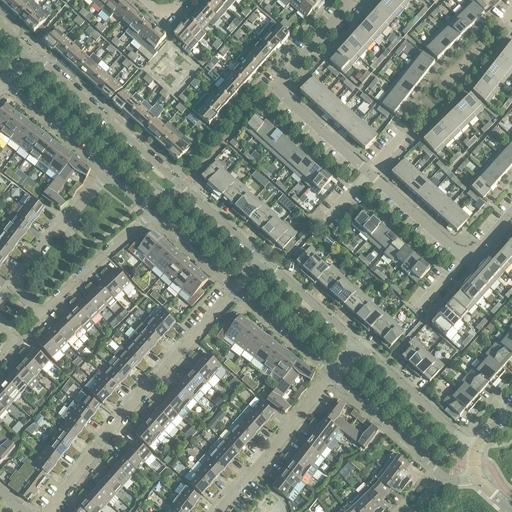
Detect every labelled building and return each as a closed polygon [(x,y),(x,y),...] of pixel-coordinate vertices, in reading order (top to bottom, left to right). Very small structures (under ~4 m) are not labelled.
[(10,10),(19,0),(4,0),(2,3),(10,10)] [(18,18),(33,1),(31,0),(19,0),(10,10),(18,18)] [(101,11),(110,0),(96,0),(93,4),(101,11)] [(113,14),(124,1),(122,0),(110,0),(101,11),(109,18),(113,14)] [(227,11),(215,0),(207,0),(204,4),(220,19),(227,11)] [(235,3),(231,0),(215,0),(227,11),(235,3)] [(292,0),(289,4),(297,11),(307,0),(292,0)] [(312,0),(307,0),(297,11),(306,19),(318,5),(312,0)] [(402,10),(391,0),(385,0),(381,5),(395,18),(402,10)] [(410,2),(407,0),(391,0),(402,10),(410,2)] [(484,14),(471,0),(463,8),(476,22),(484,14)] [(25,26),(37,12),(41,8),(33,1),(18,18),(26,24),(25,25),(25,26)] [(124,1),(113,14),(121,21),(132,9),(124,1)] [(220,19),(204,4),(197,12),(209,23),(213,27),(220,19)] [(395,18),(381,5),(374,13),(388,26),(395,18)] [(476,22),(463,8),(455,16),(468,30),(476,22)] [(132,9),(121,21),(129,28),(141,16),(132,9)] [(37,12),(25,26),(34,33),(46,20),(37,12)] [(209,23),(197,12),(189,20),(202,31),(209,23)] [(388,26),(374,13),(366,21),(381,34),(388,26)] [(141,16),(129,28),(125,33),(133,40),(149,23),(141,16)] [(468,30),(455,16),(447,23),(461,37),(468,30)] [(202,31),(189,20),(183,28),(182,27),(181,27),(194,39),(198,43),(206,35),(202,31)] [(289,36),(272,21),(264,29),(282,45),(289,36)] [(381,34),(366,21),(359,29),(373,42),(381,34)] [(149,23),(133,40),(141,47),(145,43),(157,29),(156,30),(149,23)] [(461,37),(447,23),(439,31),(453,45),(461,37)] [(194,39),(181,27),(174,36),(187,48),(194,39)] [(45,43),(53,50),(65,37),(57,29),(45,43)] [(157,29),(145,43),(154,50),(166,37),(157,29)] [(282,45),(264,29),(257,37),(261,41),(273,52),(280,44),(281,45),(282,45)] [(373,42),(359,29),(352,37),(366,50),(373,42)] [(453,45),(439,31),(432,39),(445,52),(453,45)] [(65,37),(53,50),(54,51),(55,50),(62,57),(73,44),(65,37)] [(366,50),(352,37),(345,45),(359,58),(366,50)] [(432,39),(423,47),(437,60),(445,52),(432,39)] [(73,44),(62,57),(70,64),(81,51),(85,48),(77,40),(73,44)] [(261,41),(254,49),(266,60),(273,52),(261,41)] [(359,58),(345,45),(337,53),(352,66),(359,58)] [(254,49),(246,57),(259,68),(266,60),(254,49)] [(511,53),(506,49),(500,58),(511,67),(511,53)] [(81,51),(70,64),(78,71),(89,59),(81,51)] [(435,63),(420,51),(413,60),(428,72),(435,63)] [(352,66),(337,53),(330,62),(344,75),(352,66)] [(93,54),(89,59),(78,71),(86,78),(97,66),(101,62),(93,54)] [(235,62),(239,65),(252,76),(259,68),(246,57),(243,54),(235,62)] [(511,73),(511,67),(500,58),(493,66),(508,78),(511,73)] [(428,72),(413,60),(406,68),(421,80),(428,72)] [(207,65),(200,73),(205,78),(212,70),(207,65)] [(239,65),(232,73),(244,84),(252,76),(239,65)] [(97,66),(86,78),(94,86),(105,73),(97,66)] [(508,78),(493,66),(486,75),(501,87),(508,78)] [(421,80),(406,68),(399,77),(414,89),(421,80)] [(105,73),(94,86),(102,92),(101,93),(101,94),(114,80),(105,73)] [(232,73),(225,81),(237,92),(244,84),(232,73)] [(501,87),(486,75),(480,83),(495,95),(501,87)] [(300,91),(308,99),(321,85),(312,77),(300,91)] [(414,89),(399,77),(393,85),(408,97),(414,89)] [(114,80),(101,94),(110,101),(122,88),(114,80)] [(225,81),(217,89),(230,100),(237,92),(225,81)] [(495,95),(480,83),(473,92),(488,104),(495,95)] [(321,85),(308,99),(316,106),(329,92),(321,85)] [(408,97),(393,85),(386,94),(401,106),(408,97)] [(217,89),(210,97),(223,109),(230,100),(217,89)] [(124,90),(112,103),(120,111),(132,97),(124,90)] [(329,92),(316,106),(324,113),(337,99),(329,92)] [(136,94),(132,97),(120,111),(121,111),(122,110),(129,117),(144,101),(136,94)] [(206,94),(199,102),(216,117),(217,117),(216,116),(223,109),(210,97),(206,94)] [(401,106),(386,94),(379,103),(394,115),(401,106)] [(484,108),(470,95),(462,103),(476,116),(484,108)] [(337,99),(324,113),(332,121),(345,106),(337,99)] [(144,101),(129,117),(137,124),(152,108),(144,101)] [(216,117),(199,102),(192,110),(209,126),(216,117)] [(476,116),(462,103),(455,110),(468,124),(476,116)] [(0,133),(16,113),(11,110),(6,105),(0,113),(0,133)] [(345,106),(332,121),(340,128),(353,114),(345,106)] [(146,132),(157,119),(160,115),(152,108),(137,124),(146,132)] [(468,124),(455,110),(447,118),(460,131),(468,124)] [(16,113),(0,133),(0,139),(7,145),(26,120),(20,117),(16,113)] [(353,114),(340,128),(348,135),(361,121),(353,114)] [(244,129),(253,137),(266,122),(257,115),(244,129)] [(460,131),(447,118),(439,125),(452,139),(460,131)] [(157,119),(146,132),(154,139),(165,126),(157,119)] [(26,120),(7,145),(16,152),(35,128),(30,125),(26,120)] [(361,121),(348,135),(356,142),(369,128),(361,121)] [(266,122),(253,137),(261,144),(274,130),(266,122)] [(162,146),(176,130),(168,123),(165,126),(154,139),(162,146)] [(452,139),(439,125),(431,133),(445,147),(452,139)] [(35,128),(16,152),(26,159),(45,135),(39,132),(35,128)] [(369,128),(356,142),(365,150),(378,136),(369,128)] [(169,154),(184,137),(176,130),(162,146),(169,153),(168,154),(169,154)] [(274,130),(261,144),(269,151),(282,137),(274,130)] [(445,147),(431,133),(423,141),(437,155),(445,147)] [(45,135),(26,159),(35,167),(54,142),(49,139),(45,135)] [(184,137),(169,154),(177,162),(193,145),(184,137)] [(282,137),(269,151),(277,158),(290,144),(282,137)] [(54,142),(35,167),(45,174),(64,149),(59,146),(54,142)] [(290,144),(277,158),(285,166),(298,151),(290,144)] [(511,166),(511,151),(505,145),(498,153),(511,166)] [(64,149),(45,174),(54,181),(57,177),(73,157),(68,154),(64,149)] [(298,151),(285,166),(293,173),(306,159),(298,151)] [(250,156),(247,159),(255,166),(262,159),(254,152),(250,156)] [(511,166),(498,153),(490,161),(505,174),(511,166)] [(73,157),(57,177),(65,183),(74,171),(87,177),(90,171),(73,157)] [(306,159),(293,173),(301,180),(314,166),(306,159)] [(391,174),(400,181),(412,167),(404,159),(391,174)] [(505,174),(490,161),(483,170),(497,182),(505,174)] [(206,186),(213,192),(227,176),(220,170),(222,169),(215,162),(201,177),(208,183),(206,186)] [(314,166),(301,180),(310,187),(322,173),(314,166)] [(412,167),(400,181),(408,188),(421,174),(412,167)] [(11,179),(15,174),(8,169),(5,174),(11,179)] [(497,182),(483,170),(476,178),(490,190),(497,182)] [(265,186),(268,183),(256,172),(253,176),(265,186)] [(322,173),(310,187),(318,195),(324,188),(327,190),(330,188),(327,185),(331,181),(322,173)] [(11,179),(17,184),(21,179),(15,174),(11,179)] [(421,174),(408,188),(416,196),(429,181),(421,174)] [(234,182),(227,176),(213,192),(220,199),(222,196),(228,202),(242,187),(235,181),(234,182)] [(57,177),(54,181),(42,197),(60,210),(66,205),(56,195),(65,183),(57,177)] [(490,190),(476,178),(468,186),(483,199),(490,190)] [(429,181),(416,196),(424,203),(437,189),(429,181)] [(76,191),(82,186),(78,182),(68,195),(73,198),(76,191)] [(27,184),(24,189),(30,193),(34,189),(27,184)] [(242,187),(228,202),(235,208),(232,210),(239,216),(254,200),(247,194),(248,193),(242,187)] [(34,189),(30,193),(36,198),(40,194),(34,189)] [(437,189),(424,203),(432,210),(445,196),(437,189)] [(304,202),(308,197),(304,193),(299,198),(304,202)] [(45,208),(25,194),(19,203),(45,223),(47,220),(43,215),(42,216),(40,215),(42,212),(45,208)] [(291,211),(295,207),(283,195),(278,200),(291,211)] [(445,196),(432,210),(440,217),(453,203),(445,196)] [(261,206),(254,200),(239,216),(246,223),(249,220),(255,226),(269,211),(262,205),(261,206)] [(45,223),(19,203),(18,203),(23,207),(17,215),(31,226),(34,222),(36,220),(37,222),(37,223),(43,226),(45,223)] [(453,203),(440,217),(448,225),(461,210),(453,203)] [(461,210),(448,225),(456,232),(469,218),(461,210)] [(269,211),(255,226),(262,232),(259,234),(266,241),(281,224),(274,218),(275,217),(269,211)] [(364,211),(352,225),(360,233),(373,218),(364,211)] [(31,226),(17,215),(10,224),(32,240),(34,237),(29,233),(27,232),(28,230),(31,226)] [(373,218),(360,233),(368,240),(381,226),(373,218)] [(32,240),(10,224),(4,232),(18,243),(21,240),(23,238),(24,239),(24,240),(29,243),(32,240)] [(288,230),(281,224),(266,241),(273,247),(276,244),(282,250),(284,248),(292,239),(296,235),(289,229),(288,230)] [(381,226),(368,240),(376,247),(389,233),(381,226)] [(18,243),(4,232),(0,236),(0,242),(19,258),(21,254),(16,250),(14,249),(15,247),(18,243)] [(129,250),(142,263),(163,239),(158,236),(153,232),(145,241),(141,237),(129,250)] [(389,233),(376,247),(384,254),(397,240),(389,233)] [(163,239),(142,263),(151,271),(171,248),(167,244),(163,239)] [(292,239),(284,248),(287,250),(295,242),(292,239)] [(397,240),(384,254),(392,262),(405,247),(397,240)] [(19,258),(0,242),(0,256),(5,260),(8,257),(10,255),(11,256),(11,257),(16,260),(19,258)] [(511,263),(511,250),(504,243),(497,251),(511,264),(511,263)] [(405,247),(392,262),(400,269),(413,255),(405,247)] [(171,248),(151,271),(160,279),(181,255),(176,252),(171,248)] [(298,261),(306,252),(301,248),(293,257),(298,261)] [(301,271),(308,278),(322,261),(316,255),(317,254),(310,248),(298,261),(296,263),(303,269),(301,271)] [(511,264),(497,251),(489,259),(504,272),(511,264)] [(181,255),(160,279),(169,287),(189,264),(185,260),(181,255)] [(413,255),(400,269),(408,276),(421,262),(413,255)] [(504,272),(489,259),(482,268),(496,280),(504,272)] [(329,267),(322,261),(308,278),(315,284),(317,281),(323,287),(337,272),(330,266),(329,267)] [(421,262),(408,276),(417,284),(430,269),(421,262)] [(189,264),(169,287),(178,295),(199,271),(194,268),(189,264)] [(496,280),(482,268),(475,276),(489,288),(496,280)] [(134,288),(118,270),(114,274),(112,275),(111,274),(111,273),(106,269),(103,271),(126,295),(134,288)] [(126,295),(103,271),(101,274),(104,279),(105,279),(107,280),(105,282),(102,285),(114,299),(122,292),(126,296),(126,295)] [(199,271),(178,295),(192,307),(204,294),(199,290),(207,280),(203,277),(199,271)] [(337,272),(323,287),(330,293),(328,295),(334,302),(349,285),(342,279),(344,278),(337,272)] [(137,286),(141,281),(136,276),(132,280),(137,286)] [(489,288),(475,276),(468,284),(482,297),(489,288)] [(137,286),(143,292),(147,287),(141,281),(137,286)] [(114,299),(102,285),(98,289),(96,290),(95,289),(95,288),(90,284),(87,286),(106,306),(114,299)] [(482,297),(468,284),(460,292),(475,305),(482,297)] [(356,291),(349,285),(334,302),(341,308),(344,305),(350,311),(364,296),(357,290),(356,291)] [(106,306),(87,286),(85,289),(89,294),(90,294),(91,295),(89,297),(86,300),(99,313),(106,306)] [(156,301),(160,296),(154,291),(150,296),(156,301)] [(475,305),(460,292),(453,300),(467,313),(475,305)] [(156,301),(162,306),(166,302),(160,296),(156,301)] [(370,302),(364,296),(350,311),(357,317),(354,319),(361,326),(376,309),(369,303),(370,302)] [(99,313),(86,300),(83,304),(80,305),(79,304),(80,303),(75,299),(72,301),(91,321),(99,313)] [(467,313),(453,300),(446,308),(460,321),(467,313)] [(91,321),(72,301),(69,304),(73,309),(74,309),(75,310),(74,312),(70,315),(83,328),(91,321)] [(494,307),(494,308),(492,305),(488,310),(490,312),(493,315),(497,310),(494,307)] [(175,323),(157,307),(150,315),(175,337),(177,334),(173,329),(172,330),(170,329),(172,326),(175,323)] [(460,321),(446,308),(439,316),(453,329),(460,321)] [(111,324),(115,328),(129,313),(125,309),(111,324)] [(383,315),(376,309),(361,326),(368,332),(371,329),(377,335),(391,320),(384,314),(383,315)] [(83,328),(70,315),(67,318),(65,320),(64,319),(64,318),(59,314),(56,316),(75,336),(83,328)] [(175,337),(150,315),(149,315),(154,319),(147,327),(161,339),(164,336),(166,334),(167,335),(167,336),(172,340),(175,337)] [(75,336),(56,316),(54,319),(57,324),(58,324),(60,325),(58,327),(55,330),(67,343),(75,336)] [(453,329),(439,316),(431,324),(445,337),(453,329)] [(217,337),(231,349),(250,324),(245,321),(240,317),(232,327),(228,323),(217,337)] [(397,326),(391,320),(377,335),(384,341),(381,344),(388,350),(403,334),(396,327),(397,326)] [(250,324),(231,349),(241,356),(259,332),(255,328),(250,324)] [(161,339),(147,327),(140,335),(160,353),(162,350),(158,345),(158,346),(156,345),(158,342),(161,339)] [(67,343),(55,330),(52,333),(49,335),(48,334),(48,333),(43,329),(40,331),(64,355),(60,350),(67,343)] [(64,355),(40,331),(38,334),(42,339),(43,338),(44,340),(42,342),(39,345),(55,363),(64,355)] [(259,332),(241,356),(250,363),(269,338),(264,335),(259,332)] [(473,338),(469,335),(470,334),(467,332),(464,335),(467,337),(465,340),(469,343),(473,338)] [(160,353),(140,335),(133,343),(146,355),(149,352),(152,350),(153,351),(152,352),(158,356),(160,353)] [(498,342),(493,349),(508,362),(511,357),(511,342),(506,337),(500,344),(498,342)] [(269,338),(250,363),(260,370),(278,346),(274,343),(269,338)] [(406,366),(413,372),(428,356),(421,350),(422,349),(415,342),(402,357),(409,363),(406,366)] [(146,355),(133,343),(125,351),(146,369),(148,366),(144,361),(143,362),(141,361),(143,358),(146,355)] [(278,346),(260,370),(269,378),(288,353),(283,350),(278,346)] [(24,349),(21,352),(46,374),(53,366),(36,350),(32,353),(30,355),(29,354),(29,353),(24,349)] [(488,357),(482,364),(498,378),(504,371),(502,369),(508,362),(493,349),(487,356),(488,357)] [(146,369),(125,351),(118,359),(132,371),(135,368),(137,366),(138,368),(143,372),(146,369)] [(46,374),(21,352),(19,355),(23,360),(24,359),(25,360),(24,363),(21,366),(34,378),(41,370),(46,374)] [(288,353),(269,378),(279,385),(282,381),(297,361),(293,357),(288,353)] [(226,371),(208,355),(205,358),(203,360),(201,359),(202,358),(196,354),(194,357),(219,379),(226,371)] [(435,362),(428,356),(413,372),(420,379),(423,376),(429,382),(443,367),(436,361),(435,362)] [(219,379),(194,357),(192,360),(196,365),(196,364),(198,365),(196,368),(193,371),(211,387),(219,379)] [(132,371),(118,359),(111,367),(132,386),(134,383),(130,378),(129,378),(127,377),(129,375),(132,371)] [(230,370),(234,365),(228,360),(224,364),(230,370)] [(297,361),(282,381),(290,386),(299,374),(311,381),(315,374),(297,361)] [(474,369),(468,376),(483,389),(489,383),(492,385),(498,378),(482,364),(476,370),(474,369)] [(39,383),(21,366),(18,369),(16,371),(14,370),(15,369),(9,365),(7,367),(7,368),(27,386),(32,391),(39,383)] [(230,370),(236,375),(240,370),(234,365),(230,370)] [(132,386),(111,367),(104,375),(117,387),(120,384),(123,382),(124,384),(123,385),(129,388),(132,386)] [(27,386),(7,368),(5,371),(9,376),(9,375),(11,376),(9,379),(6,382),(20,394),(27,386)] [(211,387),(193,371),(190,374),(188,376),(187,375),(187,374),(182,371),(179,373),(204,395),(211,387)] [(204,395),(179,373),(177,376),(181,381),(182,380),(184,381),(182,384),(179,387),(197,403),(204,395)] [(117,387),(104,375),(97,383),(92,379),(117,402),(119,398),(115,394),(114,394),(113,393),(114,391),(117,387)] [(248,386),(252,381),(246,376),(242,380),(248,386)] [(464,384),(458,390),(474,405),(480,398),(478,396),(483,389),(468,376),(463,382),(464,384)] [(117,402),(92,379),(85,388),(102,404),(106,400),(108,398),(110,400),(109,400),(114,404),(117,402)] [(248,386),(254,391),(258,387),(252,381),(248,386)] [(282,381),(279,385),(267,400),(285,414),(290,408),(280,398),(290,386),(282,381)] [(20,394),(6,382),(3,385),(1,387),(0,385),(0,384),(0,390),(13,402),(20,394)] [(301,395),(307,390),(302,386),(297,392),(301,395)] [(197,403),(179,387),(176,391),(174,393),(172,391),(173,390),(168,387),(165,389),(190,411),(197,403)] [(190,411),(165,389),(163,392),(167,397),(167,396),(169,397),(168,400),(165,403),(182,419),(190,411)] [(13,402),(0,390),(0,405),(5,410),(13,402)] [(468,412),(474,405),(458,390),(452,397),(450,396),(444,403),(459,416),(465,410),(468,412)] [(100,406),(81,391),(74,400),(101,421),(103,418),(98,413),(97,414),(96,413),(97,410),(100,406)] [(301,395),(297,392),(293,398),(297,402),(301,395)] [(274,414),(256,398),(248,406),(273,428),(276,425),(272,420),(271,421),(269,420),(271,417),(274,414)] [(101,421),(74,400),(68,409),(72,413),(87,424),(90,420),(92,418),(93,419),(93,420),(98,423),(101,421)] [(339,418),(345,405),(339,402),(325,419),(345,434),(344,434),(345,435),(351,427),(339,418)] [(182,419),(165,403),(162,407),(159,409),(158,407),(158,406),(153,403),(150,405),(175,427),(182,419)] [(175,427),(150,405),(148,408),(152,413),(153,412),(155,414),(153,416),(150,419),(168,435),(175,427)] [(273,428),(248,406),(241,414),(259,430),(262,427),(265,425),(266,426),(265,427),(271,430),(273,428)] [(87,424),(72,413),(68,409),(61,418),(66,421),(88,438),(89,435),(85,430),(84,431),(83,430),(84,427),(87,424)] [(357,419),(359,416),(354,410),(350,415),(357,419)] [(259,430),(241,414),(234,422),(259,444),(261,441),(257,436),(256,437),(255,436),(256,433),(259,430)] [(363,424),(366,419),(359,416),(357,419),(363,424)] [(168,435),(150,419),(147,423),(145,425),(143,423),(144,422),(139,419),(136,421),(161,444),(168,435)] [(345,434),(325,419),(323,423),(321,425),(319,423),(320,423),(314,420),(311,422),(311,423),(338,443),(344,434),(345,434)] [(17,432),(23,425),(20,421),(13,428),(17,432)] [(88,438),(66,421),(59,430),(74,441),(76,437),(79,435),(80,437),(79,438),(85,441),(88,438)] [(161,444),(136,421),(134,424),(138,429),(139,429),(140,430),(139,432),(135,436),(153,452),(161,444)] [(31,434),(39,427),(35,422),(27,429),(31,434)] [(259,444),(234,422),(227,430),(245,446),(248,443),(250,441),(252,442),(251,443),(256,447),(259,444)] [(338,443),(311,423),(310,425),(314,430),(315,429),(316,430),(315,433),(312,437),(331,452),(338,443)] [(363,436),(351,427),(345,435),(365,450),(378,432),(373,426),(363,436)] [(74,441),(59,430),(53,438),(75,455),(76,452),(72,447),(71,448),(69,447),(71,444),(74,441)] [(245,446),(227,430),(220,438),(245,461),(247,457),(243,452),(242,453),(240,452),(242,449),(245,446)] [(0,463),(15,447),(0,433),(0,446),(1,448),(0,449),(0,463)] [(75,455),(53,438),(49,436),(43,444),(46,447),(61,458),(63,454),(66,452),(67,454),(66,455),(72,458),(75,455)] [(331,452),(312,437),(310,440),(307,442),(306,441),(306,440),(301,437),(298,439),(298,440),(325,460),(331,452)] [(245,461),(220,438),(212,446),(230,462),(234,459),(236,457),(237,458),(237,459),(242,463),(245,461)] [(325,460),(298,440),(296,443),(301,447),(302,446),(303,447),(302,450),(299,454),(318,469),(325,460)] [(126,442),(124,445),(149,467),(156,459),(138,443),(135,446),(133,448),(131,447),(132,446),(126,442)] [(149,467),(124,445),(122,448),(125,453),(126,452),(128,453),(126,456),(123,459),(137,471),(144,463),(148,467),(149,467)] [(230,462),(212,446),(205,454),(230,477),(232,473),(228,468),(228,469),(226,468),(228,466),(230,462)] [(61,458),(46,447),(40,456),(62,472),(63,469),(59,465),(58,465),(56,464),(58,462),(61,458)] [(388,461),(382,468),(405,486),(411,478),(405,470),(404,469),(407,464),(393,453),(392,455),(389,456),(386,456),(386,458),(387,460),(388,461)] [(230,477),(205,454),(198,462),(216,478),(219,475),(222,473),(223,475),(222,475),(228,479),(230,477)] [(318,469),(299,454),(296,457),(294,459),(293,458),(293,457),(288,454),(285,457),(312,477),(318,469)] [(62,472),(40,456),(33,464),(26,458),(26,459),(47,475),(50,471),(52,470),(54,471),(53,472),(59,475),(62,472)] [(312,477),(285,457),(283,460),(288,464),(290,465),(289,467),(286,471),(305,486),(312,477)] [(137,471),(123,459),(120,462),(118,464),(117,463),(117,462),(112,458),(109,460),(130,479),(137,471)] [(47,475),(26,459),(22,464),(23,464),(23,463),(25,465),(21,469),(41,484),(47,475)] [(130,479),(109,460),(109,461),(107,464),(111,469),(112,468),(113,469),(112,472),(109,475),(123,487),(130,479)] [(216,478),(198,462),(191,470),(216,493),(216,492),(218,489),(214,484),(213,485),(212,484),(213,481),(216,478)] [(405,486),(382,468),(377,475),(376,475),(373,474),(372,475),(373,478),(372,481),(371,482),(384,494),(388,489),(390,490),(400,493),(405,486)] [(41,484),(21,469),(18,473),(17,472),(17,471),(13,476),(34,492),(41,484)] [(216,493),(191,470),(183,479),(201,495),(205,491),(207,489),(208,491),(213,495),(216,493)] [(305,486),(286,471),(283,474),(281,477),(280,475),(280,474),(275,471),(272,474),(299,494),(305,486)] [(123,487),(109,475),(106,478),(104,480),(102,479),(103,478),(97,474),(95,476),(116,495),(123,487)] [(299,494),(272,474),(270,477),(275,482),(275,481),(277,482),(276,484),(273,488),(292,503),(299,494)] [(34,492),(13,476),(9,481),(10,481),(11,482),(8,486),(27,501),(34,492)] [(116,495),(95,476),(95,477),(93,480),(97,485),(97,484),(99,485),(97,488),(95,491),(108,503),(116,495)] [(370,483),(367,484),(363,484),(363,485),(364,488),(365,489),(358,495),(374,511),(382,511),(385,510),(381,500),(379,499),(384,494),(371,482),(370,483)] [(181,484),(174,493),(198,511),(201,511),(202,510),(198,505),(197,506),(195,505),(197,502),(200,498),(181,484)] [(108,503),(95,491),(91,494),(89,496),(88,495),(88,494),(83,491),(81,492),(101,511),(108,503)] [(100,511),(101,511),(81,492),(80,493),(78,496),(82,501),(83,500),(85,501),(83,504),(80,507),(85,511),(100,511)] [(198,511),(174,493),(178,497),(172,505),(181,511),(189,511),(191,510),(193,511),(192,511),(198,511)] [(346,506),(345,507),(348,511),(374,511),(358,495),(352,501),(351,500),(348,499),(347,500),(347,503),(346,506)]
